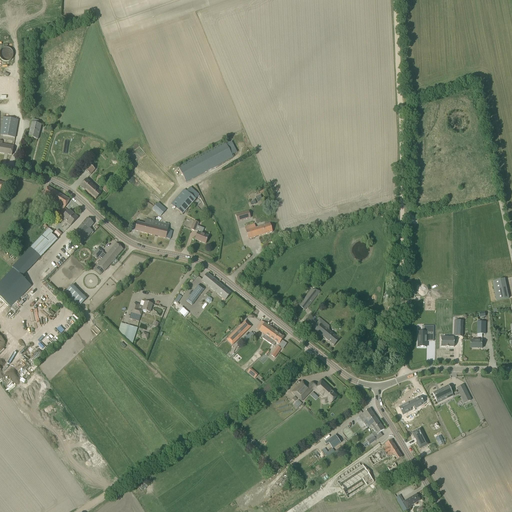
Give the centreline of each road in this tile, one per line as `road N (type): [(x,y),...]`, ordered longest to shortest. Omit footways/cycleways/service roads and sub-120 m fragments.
road 1 (tertiary): [(376,388),(347,376),(203,261),(134,243),(73,192),(0,166)]
road 2 (track): [(404,377),(394,0)]
road 3 (track): [(312,348),(270,387),(77,511)]
road 4 (unknown): [(90,208),(42,263),(33,299),(0,321)]
road 5 (unclassified): [(443,511),(376,388)]
road 6 (tertiary): [(376,388),(432,369),(511,369)]
